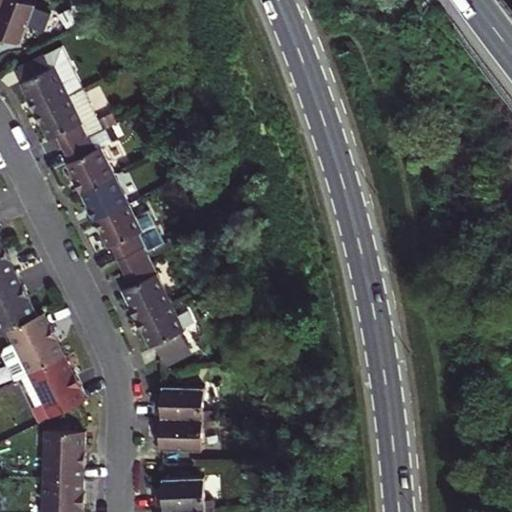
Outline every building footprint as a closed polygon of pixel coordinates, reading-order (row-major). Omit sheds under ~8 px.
[(27,0),(4,0),(0,10),(0,41),(4,43),(7,37),(21,43),(28,25),(44,32),(51,14),(35,8),(37,4),(27,0)] [(68,12),(59,16),(63,24),(72,20),(68,12)] [(83,88),(62,46),(45,54),(52,67),(56,65),(70,93),(83,88)] [(45,54),(30,61),(20,66),(26,80),(22,82),(25,90),(29,98),(29,99),(35,111),(70,93),(56,65),(52,67),(45,54)] [(83,88),(70,93),(35,111),(41,124),(42,123),(46,131),(50,139),(58,135),(64,147),(90,135),(103,128),(83,88)] [(103,145),(96,149),(90,135),(64,147),(71,161),(68,162),(72,170),(76,178),(75,179),(81,191),(82,191),(117,174),(103,145)] [(95,219),(130,202),(117,174),(82,191),(85,199),(89,207),(95,219)] [(137,217),(130,202),(95,219),(101,232),(105,240),(109,248),(112,247),(119,259),(145,247),(138,234),(144,231),(137,217)] [(145,247),(148,253),(165,245),(149,211),(137,217),(144,231),(138,234),(145,247)] [(0,237),(0,279),(16,272),(10,259),(11,258),(8,252),(5,246),(4,247),(0,237)] [(145,247),(119,259),(125,272),(151,260),(148,253),(145,247)] [(151,260),(125,272),(131,286),(123,289),(127,298),(131,306),(130,306),(136,318),(171,301),(151,260)] [(16,272),(0,279),(0,330),(1,333),(38,315),(29,297),(30,296),(27,290),(24,283),(23,284),(16,272)] [(181,332),(186,330),(171,301),(136,318),(142,331),(143,331),(151,347),(156,345),(159,351),(162,358),(188,345),(181,332)] [(38,315),(1,333),(23,377),(66,355),(57,337),(58,337),(54,331),(51,324),(50,325),(44,312),(38,315)] [(23,377),(1,333),(0,333),(0,352),(13,381),(17,379),(23,377)] [(188,345),(162,358),(166,367),(192,355),(188,345)] [(66,355),(23,377),(17,379),(39,423),(74,405),(87,399),(81,386),(81,385),(78,379),(75,373),(74,373),(66,355)] [(39,423),(17,379),(13,381),(35,425),(39,423)] [(211,410),(204,410),(205,387),(168,385),(164,385),(163,393),(163,401),(157,401),(156,416),(211,419),(211,410)] [(161,448),(202,450),(203,426),(211,426),(211,419),(156,416),(156,432),(162,433),(162,440),(161,448)] [(85,451),(86,430),(45,429),(44,477),(84,479),(85,465),(86,465),(86,458),(86,451),(85,451)] [(165,494),(158,494),(159,509),(214,507),(214,499),(206,499),(205,476),(164,478),(164,486),(165,494)] [(84,493),(84,479),(44,477),(42,511),(83,511),(83,507),(84,507),(85,500),(85,493),(84,493)]
